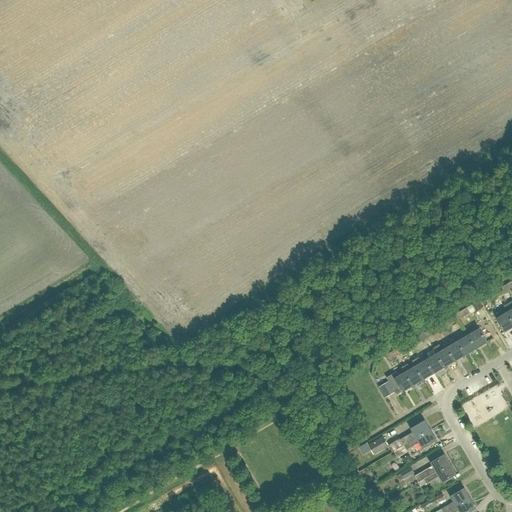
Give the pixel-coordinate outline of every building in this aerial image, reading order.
[(505,285),(497,290),(500,295),(503,293),(508,290),(505,285)] [(494,291),(486,296),(489,301),(498,297),(494,291)] [(479,300),(472,303),(473,304),(476,309),(477,310),(483,307),(479,300)] [(473,304),(466,307),(470,313),(476,309),(473,304)] [(470,313),(466,307),(458,312),(461,318),(470,313)] [(504,331),(511,326),(511,320),(507,312),(496,318),(504,331)] [(456,314),(448,318),(451,324),(459,319),(456,314)] [(445,320),(437,325),(440,330),(449,325),(445,320)] [(435,326),(427,331),(430,336),(438,331),(435,326)] [(476,348),(487,341),(479,328),(468,334),(476,348)] [(424,332),(416,337),(419,342),(427,338),(424,332)] [(465,354),(476,348),(468,334),(457,340),(465,354)] [(414,338),(405,343),(409,349),(417,344),(414,338)] [(455,360),(465,354),(457,340),(447,347),(455,360)] [(403,344),(395,349),(398,355),(406,350),(403,344)] [(436,353),(444,366),(455,360),(447,347),(441,350),(437,345),(433,348),(436,353)] [(393,351),(384,355),(388,361),(396,356),(393,351)] [(436,353),(426,359),(433,373),(444,366),(436,353)] [(415,365),(423,379),(433,373),(426,359),(419,363),(417,358),(412,361),(415,365)] [(404,372),(404,371),(412,385),(423,379),(415,365),(409,369),(406,364),(401,367),(404,372)] [(404,371),(404,372),(398,375),(396,371),(387,376),(386,377),(396,394),(412,385),(404,371)] [(379,387),(385,397),(394,392),(388,381),(379,387)] [(407,443),(430,430),(424,420),(410,428),(413,433),(410,435),(409,434),(400,439),(404,445),(407,443)] [(436,440),(430,430),(407,443),(409,447),(418,442),(422,448),(436,440)] [(382,435),(367,444),(373,454),(388,445),(382,435)] [(430,462),(433,467),(430,469),(429,467),(415,476),(418,482),(427,477),(450,464),(444,454),(430,462)] [(455,474),(450,464),(427,477),(429,481),(438,476),(442,482),(455,474)] [(403,478),(414,472),(410,466),(400,472),(403,478)] [(453,502),(441,509),(442,511),(444,511),(469,498),(464,488),(450,496),(453,502)] [(445,498),(442,492),(424,502),(427,509),(445,498)] [(469,498),(444,511),(454,511),(458,510),(459,511),(467,511),(475,508),(469,498)]
